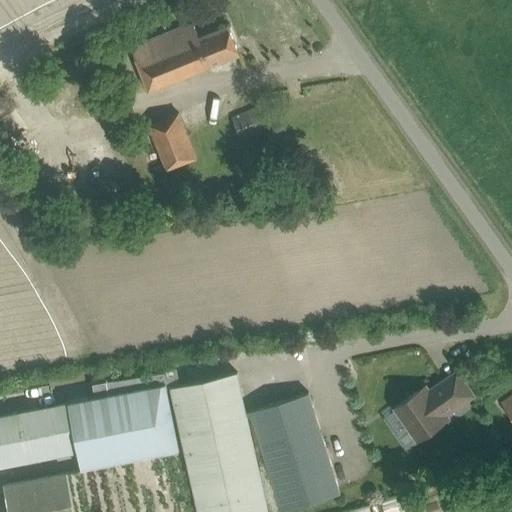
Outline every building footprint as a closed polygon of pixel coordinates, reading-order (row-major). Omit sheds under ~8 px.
[(131,46),(148,90),(239,53),(228,25),(199,37),(193,21),(131,46)] [(47,65),(58,82),(80,69),(69,52),(47,65)] [(230,116),(240,140),(262,131),(252,106),(230,116)] [(179,112),(149,124),(166,169),(196,157),(179,112)] [(176,365),(163,368),(180,446),(184,446),(197,511),(267,511),(238,371),(180,384),(176,365)] [(69,401),(79,449),(82,466),(180,446),(163,368),(102,380),(105,393),(69,401)] [(395,406),(418,439),(445,420),(443,416),(474,395),(457,371),(424,394),(420,389),(395,406)] [(250,410),(281,510),(340,492),(309,391),(250,410)] [(511,394),(501,402),(511,417),(511,394)] [(0,464),(0,465),(79,449),(69,401),(0,414),(0,464)] [(4,484),(9,511),(74,511),(67,471),(4,484)]
